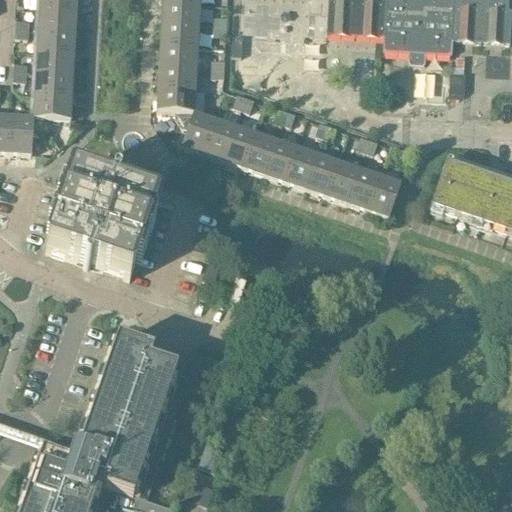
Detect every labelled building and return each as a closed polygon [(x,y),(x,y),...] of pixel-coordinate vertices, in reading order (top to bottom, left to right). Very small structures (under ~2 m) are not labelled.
[(75,16),(75,0),(38,0),(37,14),(75,16)] [(199,9),(199,0),(161,0),(161,7),(199,9)] [(511,0),(331,0),(331,5),(327,4),(325,40),(327,40),(327,39),(354,40),(354,41),(356,41),(356,40),(383,42),(383,56),(384,56),(384,55),(409,56),(408,68),(424,69),(425,57),(449,59),(449,60),(450,60),(451,45),(479,47),(479,48),(480,48),(480,47),(507,48),(507,50),(509,50),(511,14),(507,14),(507,0),(511,0)] [(198,30),(199,9),(161,7),(160,28),(198,30)] [(74,38),(75,16),(37,14),(36,36),(74,38)] [(225,32),(226,23),(214,22),(213,31),(225,32)] [(26,36),(27,27),(15,26),(14,35),(26,36)] [(197,52),(198,30),(160,28),(159,50),(197,52)] [(225,41),(225,32),(213,31),(213,40),(225,41)] [(26,44),(26,36),(14,35),(14,44),(26,44)] [(73,60),(74,38),(36,36),(35,58),(73,60)] [(240,62),(241,42),(232,42),(231,62),(240,62)] [(195,73),(197,52),(159,50),(158,71),(195,73)] [(72,81),(73,60),(35,58),(34,79),(72,81)] [(223,75),(223,66),(211,66),(211,75),(223,75)] [(24,78),(24,70),(13,69),(12,78),(24,78)] [(194,95),(195,73),(158,71),(156,93),(194,95)] [(222,84),(223,75),(211,75),(210,83),(222,84)] [(24,87),(24,78),(12,78),(12,86),(24,87)] [(70,102),(72,81),(34,79),(33,101),(70,102)] [(463,100),(464,80),(449,79),(448,104),(458,104),(463,100)] [(193,117),(194,95),(156,93),(155,116),(174,117),(173,124),(177,128),(193,117)] [(69,126),(70,102),(33,101),(32,123),(44,138),(48,134),(49,125),(69,126)] [(240,115),(244,103),(236,101),(232,112),(240,115)] [(248,117),(252,106),(244,103),(240,115),(248,117)] [(282,129),(286,118),(278,115),(274,126),(282,129)] [(202,160),(214,124),(193,117),(177,128),(180,133),(186,135),(180,153),(202,160)] [(290,131),(293,120),(286,118),(282,129),(290,131)] [(0,158),(7,159),(9,122),(0,121),(0,158)] [(30,161),(31,141),(40,141),(44,138),(32,123),(9,122),(7,159),(30,161)] [(223,167),(235,131),(214,124),(202,160),(223,167)] [(323,143),(327,132),(318,129),(314,140),(323,143)] [(243,174),(255,138),(235,131),(223,167),(243,174)] [(331,146),(335,134),(327,132),(323,143),(331,146)] [(263,181),(276,145),(255,138),(243,174),(263,181)] [(364,157),(368,146),(359,143),(356,154),(364,157)] [(284,188),(296,152),(276,145),(263,181),(284,188)] [(372,160),(376,148),(368,146),(364,157),(372,160)] [(305,195),(317,159),(296,152),(284,188),(305,195)] [(406,171),(409,160),(400,157),(397,168),(406,171)] [(325,202),(337,166),(317,159),(305,195),(325,202)] [(345,209),(357,173),(337,166),(325,202),(345,209)] [(511,190),(445,168),(429,213),(511,240),(511,190)] [(366,216),(378,180),(357,173),(345,209),(366,216)] [(148,245),(155,227),(149,225),(155,208),(116,195),(117,192),(117,191),(117,189),(116,189),(115,188),(114,187),(113,187),(112,188),(111,189),(110,190),(109,193),(71,179),(65,196),(60,194),(53,212),(56,213),(53,220),(51,219),(45,237),(50,239),(44,257),(83,270),(81,274),(81,275),(81,276),(82,277),(83,278),(84,278),(85,278),(87,278),(88,277),(88,276),(90,272),(128,285),(134,268),(140,270),(146,252),(143,251),(146,244),(148,245)] [(388,224),(400,188),(378,180),(366,216),(388,224)] [(212,290),(220,270),(220,269),(209,265),(201,286),(212,290)] [(160,511),(145,507),(150,490),(186,385),(187,386),(188,384),(174,380),(176,375),(149,366),(152,357),(146,355),(123,347),(118,360),(112,358),(83,442),(87,443),(84,454),(79,453),(79,454),(60,447),(57,454),(55,461),(45,457),(41,455),(21,511),(160,511)]
